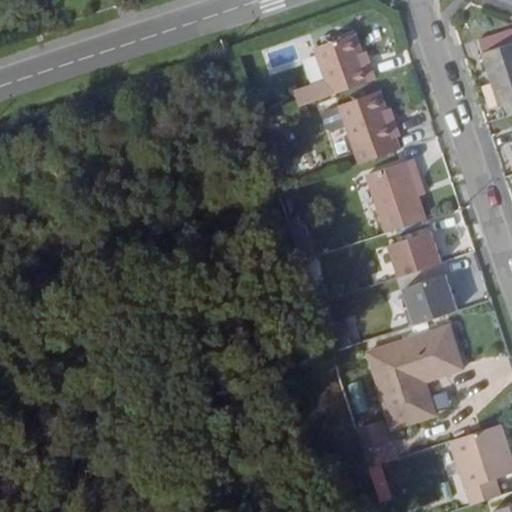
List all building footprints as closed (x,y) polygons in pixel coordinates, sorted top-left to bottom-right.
[(323,98),(399,71),(393,55),(389,56),(385,45),(379,26),(338,41),(350,73),(318,84),(323,98)] [(511,26),(499,30),(511,71),(511,26)] [(420,127),(415,110),(411,111),(408,100),(402,81),(361,95),(368,116),(376,141),(380,156),(420,143),(416,128),(420,127)] [(353,121),(368,116),(361,95),(346,99),(343,105),(347,118),(353,121)] [(421,220),(445,213),(437,187),(431,168),(438,166),(433,150),(387,165),(406,225),(421,220)] [(444,185),(438,166),(431,168),(437,187),(444,185)] [(419,269),(461,256),(451,225),(409,238),(419,269)] [(427,319),(477,303),(465,268),(422,282),(428,299),(421,301),(427,319)] [(327,325),(336,348),(352,342),(344,319),(327,325)] [(445,377),(483,364),(468,322),(388,349),(414,425),(456,410),(445,377)] [(390,418),(397,441),(414,436),(407,413),(390,418)] [(409,457),(420,453),(414,436),(397,441),(390,418),(378,422),(391,462),(409,457)] [(511,423),(469,436),(491,500),(511,493),(511,423)] [(450,447),(438,450),(446,473),(457,469),(450,447)] [(380,501),(392,497),(380,464),(367,469),(380,501)]
